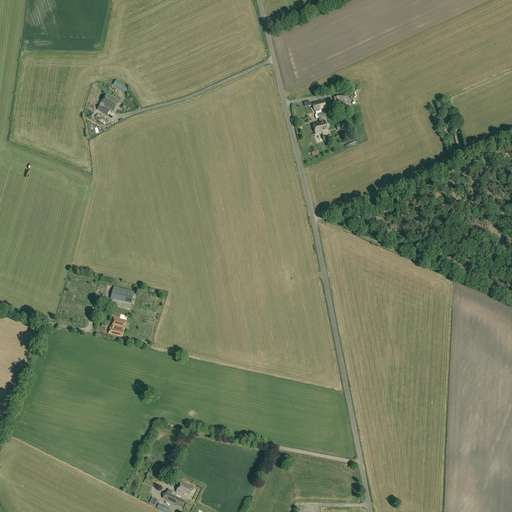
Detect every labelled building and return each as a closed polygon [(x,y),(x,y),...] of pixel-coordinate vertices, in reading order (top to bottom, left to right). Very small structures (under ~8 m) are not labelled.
[(128,88),(116,80),(113,86),(125,93),(128,88)] [(113,112),(119,103),(107,95),(97,110),(106,116),(110,111),(103,107),(104,106),(113,112)] [(350,107),(348,95),(342,97),(334,98),(337,110),(341,109),(341,113),(346,112),(345,108),(350,107)] [(314,111),(320,110),(318,102),(312,104),(314,111)] [(323,133),(327,132),(327,128),(328,128),(329,127),(329,125),(328,124),(326,125),(325,121),(320,122),(321,125),(320,125),(321,130),(322,130),(323,133)] [(321,125),(320,122),(313,124),(315,135),(323,133),(322,130),(321,130),(320,125),(321,125)] [(337,131),(348,128),(347,123),(336,126),(337,131)] [(464,149),(459,130),(453,131),(454,135),(458,150),(464,149)] [(134,292),(114,287),(111,299),(131,304),(134,292)] [(124,330),(126,321),(114,318),(111,327),(111,326),(109,334),(122,337),(124,331),(122,331),(123,330),(124,330)] [(195,488),(181,482),(176,492),(184,496),(184,495),(186,496),(186,497),(190,499),(195,488)] [(166,492),(163,498),(182,508),(185,501),(166,492)]
